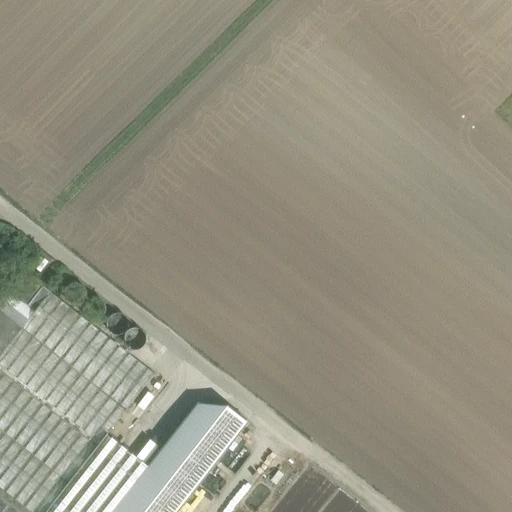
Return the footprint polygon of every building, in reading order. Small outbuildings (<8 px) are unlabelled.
[(44,288),(22,270),(6,289),(29,307),(44,288)] [(6,289),(0,284),(0,320),(18,335),(51,293),(44,288),(29,307),(6,289)] [(18,335),(0,320),(0,490),(27,511),(47,511),(108,436),(156,374),(51,293),(18,335)] [(148,468),(113,511),(179,511),(249,424),(228,407),(198,404),(148,468)] [(47,511),(113,511),(148,468),(108,436),(47,511)] [(27,511),(0,490),(0,511),(27,511)]
